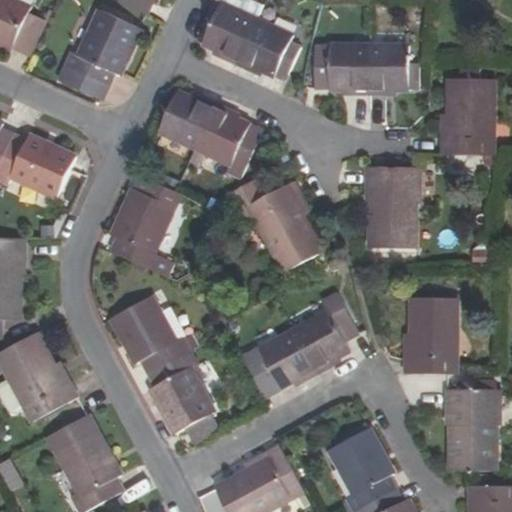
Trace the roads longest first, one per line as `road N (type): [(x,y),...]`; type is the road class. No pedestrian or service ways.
road 1 (residential): [(168,480),(86,338),(71,272),(124,135)]
road 2 (residential): [(168,480),(369,379),(438,505)]
road 3 (residential): [(159,57),(304,121)]
road 4 (residential): [(124,135),(0,82)]
